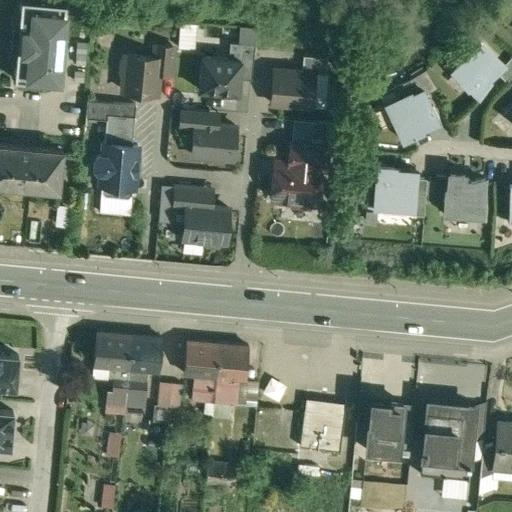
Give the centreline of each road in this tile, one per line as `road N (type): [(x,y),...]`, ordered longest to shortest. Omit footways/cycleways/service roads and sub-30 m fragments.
road 1 (secondary): [(511,319),(235,295)]
road 2 (unclassified): [(57,277),(33,511)]
road 3 (secondary): [(235,295),(57,277)]
road 4 (residential): [(161,108),(157,163),(246,172)]
road 5 (residential): [(235,295),(246,172)]
